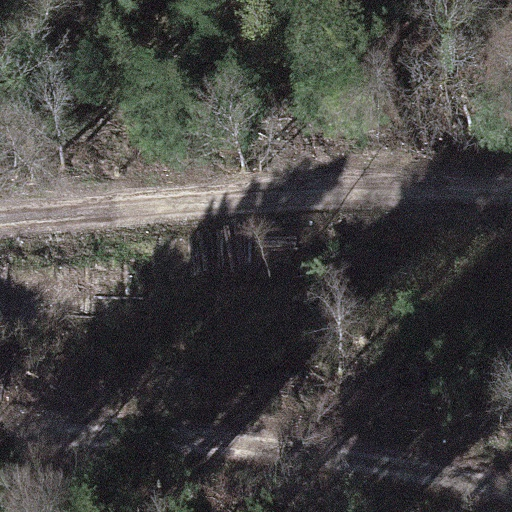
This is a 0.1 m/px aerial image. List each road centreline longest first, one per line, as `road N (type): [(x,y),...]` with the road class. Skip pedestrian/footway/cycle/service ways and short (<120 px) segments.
road 1 (track): [(0,460),(397,464),(511,478)]
road 2 (track): [(0,221),(511,194)]
